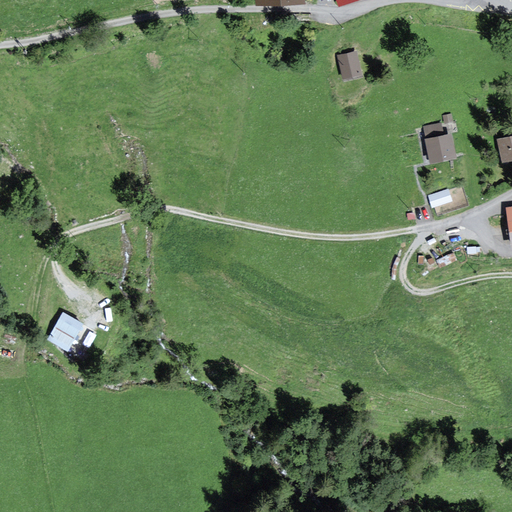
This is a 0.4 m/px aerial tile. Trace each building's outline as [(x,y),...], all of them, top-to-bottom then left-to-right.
[(356,52),(338,56),(344,78),(362,74),(356,52)] [(428,139),(426,139),(431,161),(454,155),(449,135),(443,136),(440,124),(426,127),(428,139)] [(511,137),(499,140),(504,160),(511,158),(511,137)] [(451,200),(447,190),(430,196),(433,206),(451,200)] [(82,323),(63,313),(48,339),(67,349),(82,323)]
